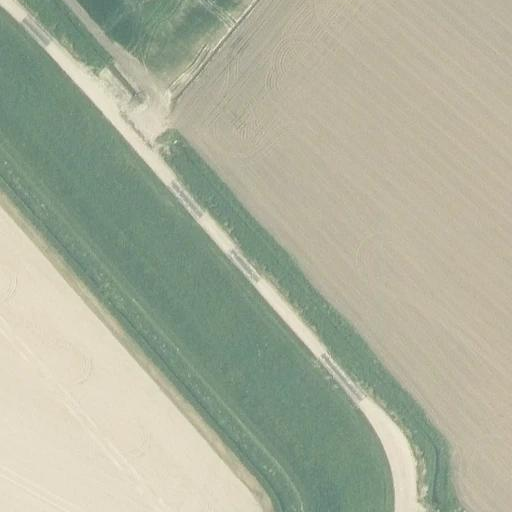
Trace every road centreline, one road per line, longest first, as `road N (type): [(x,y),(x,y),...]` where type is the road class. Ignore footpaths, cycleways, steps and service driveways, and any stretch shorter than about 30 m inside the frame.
road 1 (unclassified): [(403,511),(393,443),(369,411),(50,43),(1,0)]
road 2 (track): [(303,511),(292,484),(0,116)]
